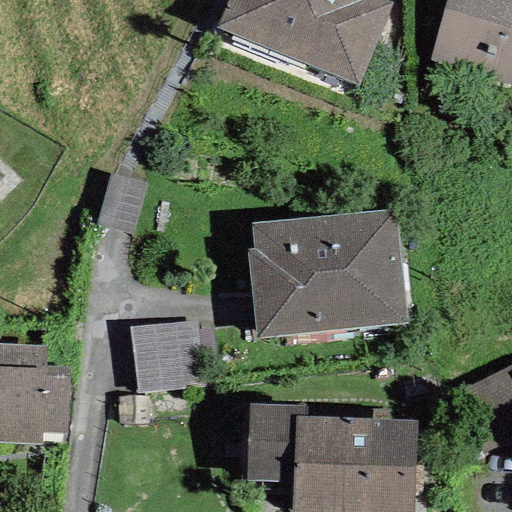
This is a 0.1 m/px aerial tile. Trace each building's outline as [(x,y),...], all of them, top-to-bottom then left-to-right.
[(380,0),(236,0),(219,46),(361,101),(391,25),(373,18),(380,0)] [(511,0),(456,0),(436,77),(511,97),(511,0)] [(392,231),(249,247),(260,351),(346,342),(403,335),(392,231)] [(210,330),(138,339),(146,405),(218,397),(210,330)] [(55,365),(0,364),(0,463),(54,464),(55,365)] [(511,371),(463,402),(499,458),(511,449),(511,371)] [(370,403),(261,403),(260,502),(305,502),(304,511),(431,511),(432,437),(370,437),(370,403)]
